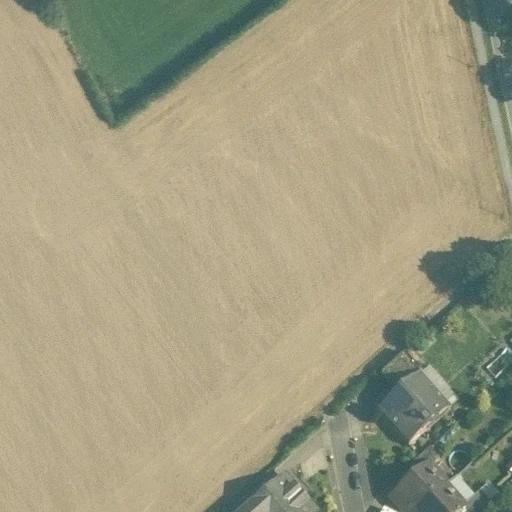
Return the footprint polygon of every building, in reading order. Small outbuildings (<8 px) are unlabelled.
[(422,376),(403,356),(382,375),(400,394),(419,377),(420,378),(422,376)] [(400,394),(377,414),(408,449),(450,411),(420,378),(419,377),(400,394)] [(429,451),(407,471),(415,480),(428,468),(430,470),(439,462),(429,451)] [(415,480),(391,501),(400,511),(420,511),(447,489),(430,470),(428,468),(415,480)] [(310,511),(283,480),(247,511),(310,511)] [(447,489),(420,511),(462,511),(466,510),(464,508),(447,489)] [(479,494),(464,508),(466,510),(462,511),(480,511),(489,505),(479,494)]
